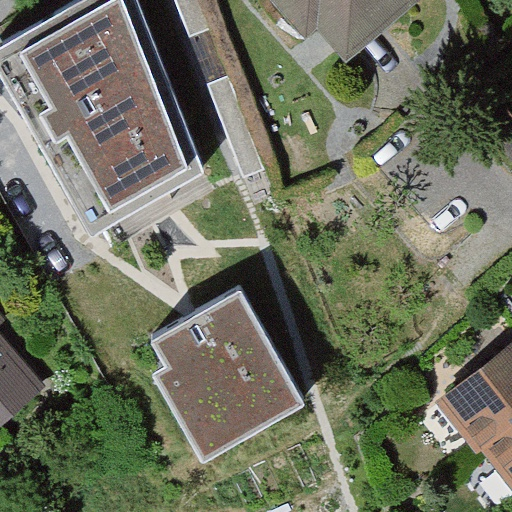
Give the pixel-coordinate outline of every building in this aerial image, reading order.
[(209,174),(137,0),(81,0),(2,42),(99,224),(108,219),(120,240),(174,211),(201,196),(197,182),(209,174)] [(199,0),(174,0),(189,37),(211,29),(199,0)] [(275,0),(308,38),(319,28),(347,61),(419,0),(275,0)] [(227,75),(209,83),(247,178),(266,171),(227,75)] [(511,114),(511,112),(486,132),(511,164),(511,114)] [(266,171),(247,178),(257,202),(274,195),(266,171)] [(190,314),(156,332),(170,358),(155,366),(201,451),(301,398),(241,287),(190,314)] [(0,428),(40,394),(0,346),(0,428)] [(511,355),(448,406),(487,456),(511,435),(511,355)] [(511,435),(487,456),(511,487),(511,435)]
